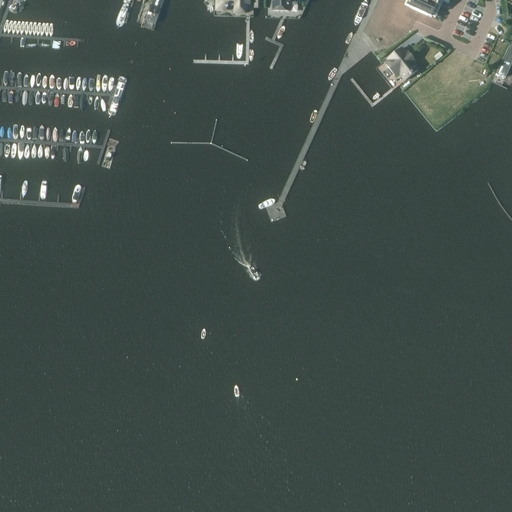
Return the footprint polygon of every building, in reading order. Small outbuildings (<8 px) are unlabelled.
[(131,0),(121,0),(116,20),(125,22),(131,0)] [(215,0),(215,12),(226,13),(226,7),(234,8),(234,16),(247,16),(246,12),(249,12),(252,12),(252,0),(215,0)] [(273,0),(274,12),(291,12),(291,5),(298,5),(297,0),(273,0)] [(422,0),(407,0),(405,6),(420,13),(431,18),(432,16),(436,7),(422,0)] [(511,45),(498,75),(505,78),(511,63),(511,45)] [(385,65),(392,73),(395,77),(400,74),(406,81),(418,71),(413,64),(415,62),(411,57),(407,53),(405,55),(401,49),(389,59),(390,61),(385,65)] [(440,53),(433,58),(436,61),(443,56),(440,53)] [(93,133),(86,155),(93,158),(101,135),(93,133)]
